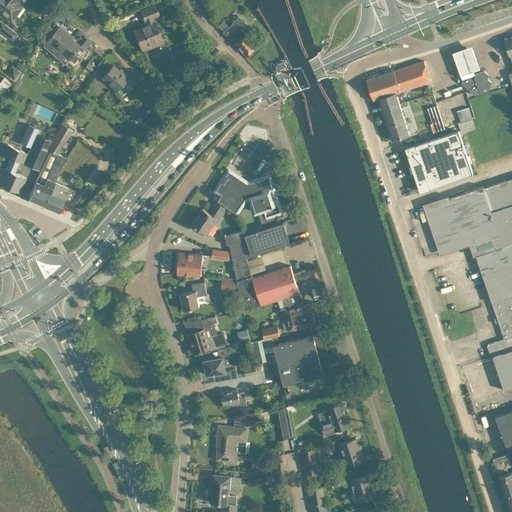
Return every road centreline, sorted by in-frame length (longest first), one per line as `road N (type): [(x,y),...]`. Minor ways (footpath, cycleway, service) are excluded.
road 1 (unclassified): [(429,47),(351,73),(498,511)]
road 2 (residential): [(283,136),(407,511)]
road 3 (unclassified): [(171,511),(181,370),(150,282),(151,252),(171,209),(206,165)]
road 4 (secondary): [(194,139),(44,286)]
road 5 (secondary): [(77,282),(152,201),(194,139)]
road 6 (secondary): [(264,92),(394,34)]
